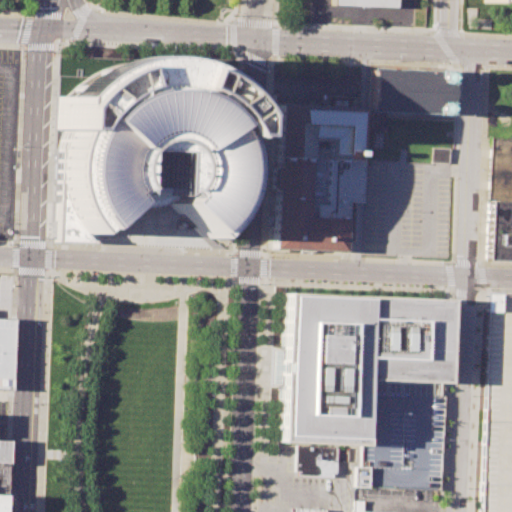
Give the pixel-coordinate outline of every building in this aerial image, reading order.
[(57,94),(67,84),(78,76),(89,69),(105,61),(116,58),(121,56),(136,55),(151,55),(164,56),(179,60),(211,62),(211,58),(234,59),(233,136),(228,136),(227,139),(229,143),(231,150),(231,154),(233,155),(232,186),(228,196),(225,204),(216,219),(205,233),(199,238),(162,203),(169,193),(175,182),(178,169),(175,157),(169,145),(162,135),(149,130),(137,129),(123,133),(111,141),(104,149),(100,162),(100,170),(103,180),(108,189),(116,199),(75,233),(86,243),(51,242),(57,94)] [(368,67),(367,110),(445,113),(446,70),(368,67)] [(275,103),(357,106),(354,200),(342,199),(340,252),(271,249),(273,189),(269,189),(269,167),(273,167),(275,103)] [(511,137),(488,136),(485,201),(511,201),(511,218),(511,234),(511,137)] [(429,162),(430,147),(447,148),(447,162),(429,162)] [(126,150),(161,152),(160,188),(124,186),(126,150)] [(485,201),(511,201),(511,218),(511,234),(511,261),(483,260),(485,201)] [(281,290),(284,290),(310,291),(349,292),(389,294),(443,296),(440,383),(358,380),(355,445),(277,442),(275,442),(277,388),(278,346),(281,290)] [(511,294),(511,511),(476,511),(485,294),(511,294)] [(0,316),(9,317),(6,389),(0,388),(0,316)] [(439,489),(354,486),(355,445),(358,380),(440,383),(439,489)] [(294,447),(335,449),(333,475),(293,473),(294,447)] [(350,511),(360,511),(361,501),(351,500),(350,511)]
